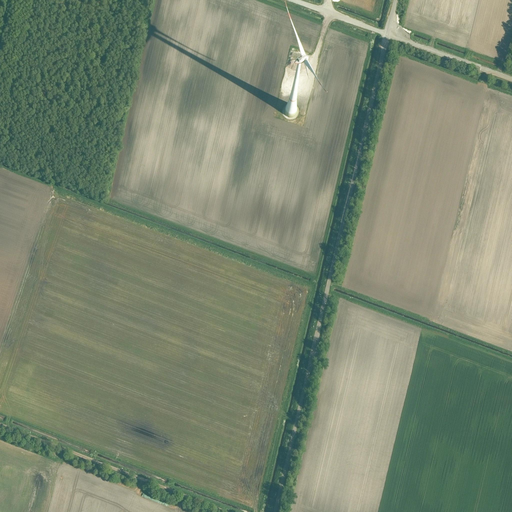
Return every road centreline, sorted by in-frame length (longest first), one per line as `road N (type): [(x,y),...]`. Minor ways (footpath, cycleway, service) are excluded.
road 1 (unclassified): [(274,511),(386,34)]
road 2 (unclassified): [(386,34),(511,80)]
